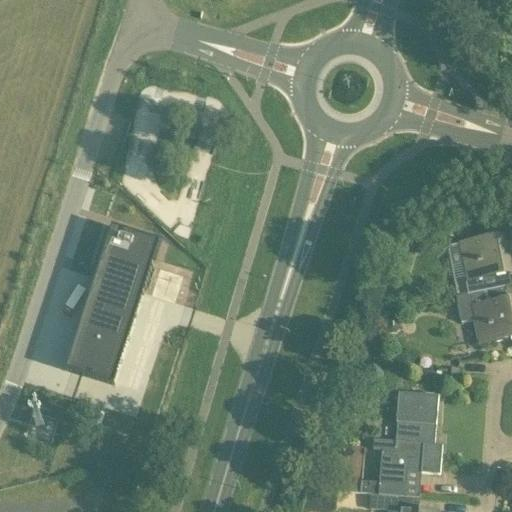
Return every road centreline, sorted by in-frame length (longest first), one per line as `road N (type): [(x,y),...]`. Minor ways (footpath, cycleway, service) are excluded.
road 1 (unclassified): [(0,411),(133,20)]
road 2 (secondary): [(218,511),(332,134)]
road 3 (unclassified): [(302,75),(133,20)]
road 4 (residential): [(511,139),(393,102)]
